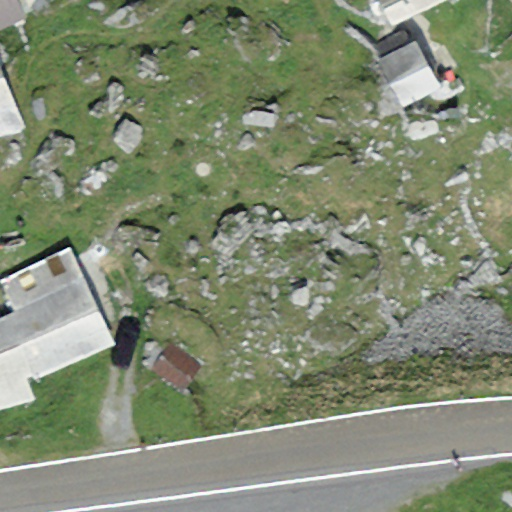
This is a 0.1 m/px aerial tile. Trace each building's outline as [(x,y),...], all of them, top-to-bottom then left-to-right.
[(0,0),(0,28),(26,17),(16,0),(0,0)] [(379,0),(392,25),(443,0),(379,0)] [(417,39),(377,61),(402,107),(442,86),(417,39)] [(0,62),(0,140),(27,130),(0,62)] [(13,312),(0,318),(0,410),(38,401),(31,382),(116,344),(69,248),(0,282),(13,312)] [(166,344),(149,371),(184,393),(201,366),(166,344)]
